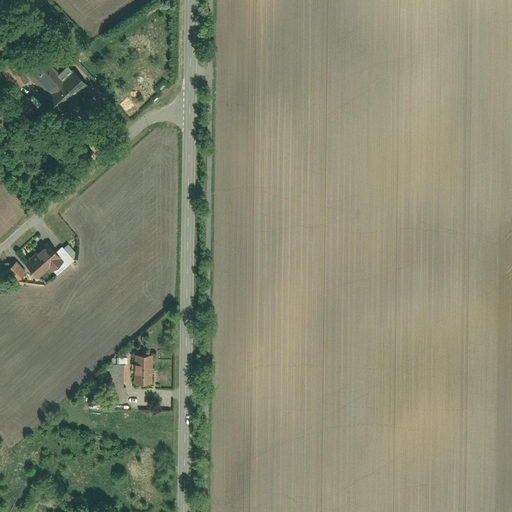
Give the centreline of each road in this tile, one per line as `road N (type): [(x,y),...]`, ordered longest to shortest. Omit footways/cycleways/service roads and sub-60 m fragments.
road 1 (tertiary): [(185,511),(187,83)]
road 2 (residential): [(0,251),(187,83)]
